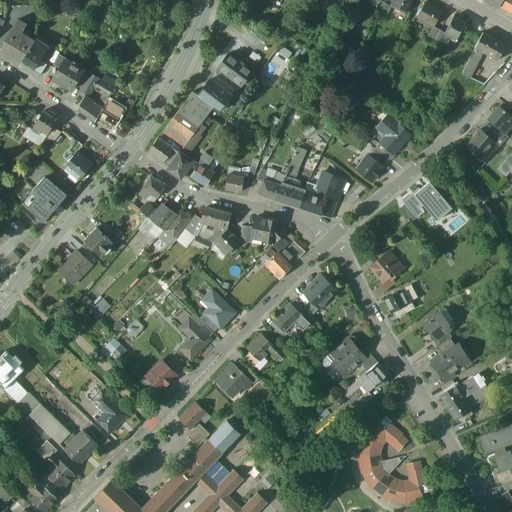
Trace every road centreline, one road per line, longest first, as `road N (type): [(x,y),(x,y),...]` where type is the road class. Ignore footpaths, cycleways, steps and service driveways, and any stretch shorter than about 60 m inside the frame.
road 1 (residential): [(67,511),(336,236)]
road 2 (residential): [(336,236),(486,511)]
road 3 (residential): [(336,236),(511,68)]
road 4 (residential): [(124,153),(214,202),(324,226),(336,236)]
road 5 (tertiary): [(0,306),(124,153)]
road 6 (tertiary): [(124,153),(191,49),(206,0)]
road 7 (residential): [(0,69),(124,153)]
